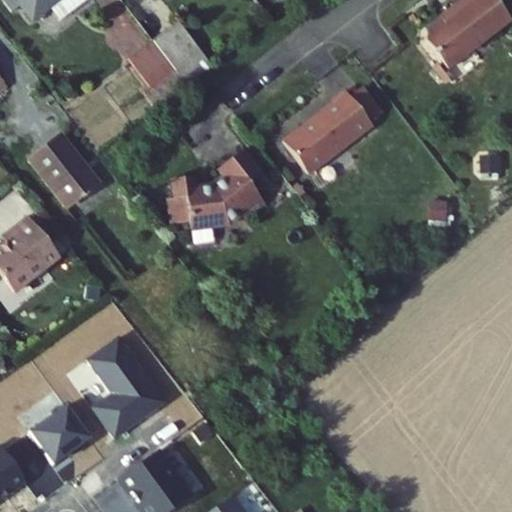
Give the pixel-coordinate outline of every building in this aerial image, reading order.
[(7,0),(25,21),(43,7),(53,19),(77,0),(7,0)] [(502,18),(487,0),(450,0),(438,10),(440,13),(417,31),(417,39),(438,68),(502,18)] [(208,67),(174,23),(147,44),(167,69),(171,74),(182,87),(208,67)] [(167,69),(147,44),(122,63),(142,89),(136,94),(150,112),(182,87),(171,74),(167,69)] [(297,133),(293,133),(277,145),(302,178),(366,129),(334,89),(321,99),(327,107),(304,125),(303,128),(297,133)] [(91,189),(56,145),(27,168),(62,214),(91,189)] [(234,152),(210,170),(217,178),(201,185),(184,189),(182,177),(161,181),(165,199),(157,200),(162,226),(179,223),(180,230),(218,223),(232,212),(238,220),(257,205),(247,193),(259,184),(234,152)] [(49,261),(17,220),(0,233),(0,292),(4,297),(49,261)] [(60,412),(23,439),(47,471),(83,445),(60,412)] [(130,509),(132,511),(171,511),(184,503),(151,457),(112,485),(123,500),(125,498),(132,508),(130,509)] [(0,502),(19,489),(0,462),(0,502)] [(233,511),(226,502),(211,511),(233,511)]
